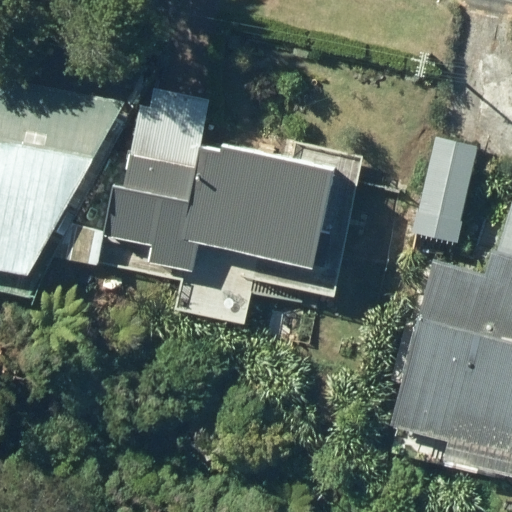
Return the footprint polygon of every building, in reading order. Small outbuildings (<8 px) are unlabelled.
[(0,253),(43,261),(97,160),(108,166),(165,61),(0,29),(0,253)] [(123,174),(111,227),(161,237),(156,255),(203,264),(209,233),(329,255),(348,157),(232,134),(232,139),(208,134),(216,91),(160,80),(157,99),(147,98),(131,176),(123,174)] [(423,219),(470,227),(487,140),(439,132),(423,219)] [(102,260),(111,224),(77,218),(59,250),(102,260)] [(511,242),(502,240),(495,265),(443,251),(403,411),(511,438),(511,242)] [(274,310),(272,332),(299,334),(301,312),(274,310)]
